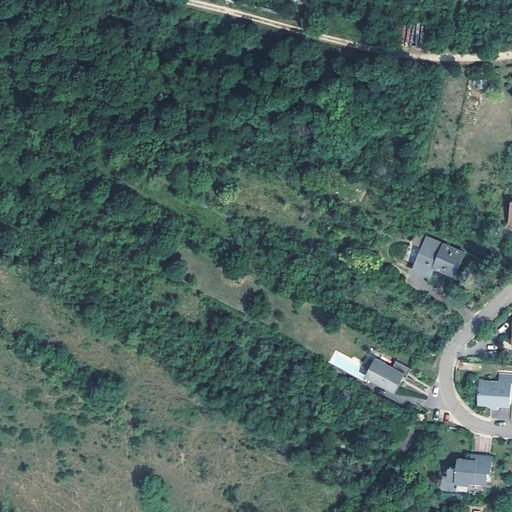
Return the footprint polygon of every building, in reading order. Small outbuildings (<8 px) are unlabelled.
[(463,251),(426,236),(413,269),(426,274),(430,262),(434,263),(434,264),(455,273),(463,251)] [(434,263),(430,262),(426,274),(430,275),(434,264),(434,263)] [(387,363),(377,357),(368,372),(370,373),(369,375),(383,383),(382,384),(395,392),(400,381),(399,381),(403,374),(406,376),(411,367),(396,359),(392,365),(391,368),(386,365),(387,363)] [(511,374),(498,373),(498,381),(481,379),(481,388),(481,399),(481,403),(486,403),(500,404),(508,404),(509,382),(511,382),(511,374)] [(358,392),(345,384),(340,392),(353,400),(358,392)] [(426,413),(417,412),(414,417),(412,421),(424,423),(426,413)] [(415,425),(411,423),(401,439),(405,441),(415,425)] [(405,441),(401,439),(397,447),(402,450),(407,442),(405,441)] [(490,456),(475,454),(475,459),(469,459),(457,458),(456,467),(448,466),(447,479),(455,479),(454,481),(468,483),(468,481),(485,483),(486,472),(489,472),(490,456)]
